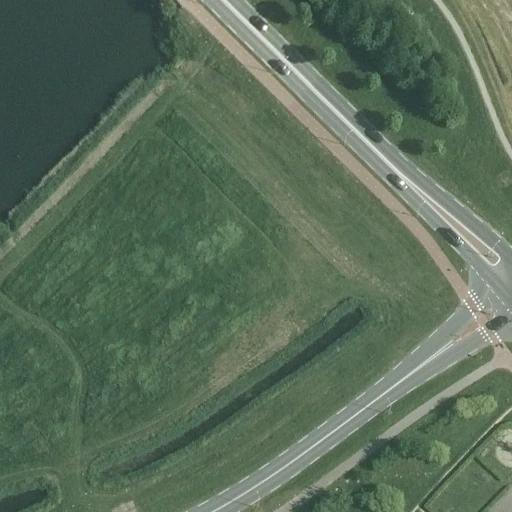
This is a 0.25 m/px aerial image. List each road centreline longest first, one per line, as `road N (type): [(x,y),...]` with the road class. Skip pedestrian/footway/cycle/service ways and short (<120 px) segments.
road 1 (tertiary): [(209,0),(498,292)]
road 2 (tertiary): [(511,262),(385,151),(235,0)]
road 3 (tertiary): [(215,511),(432,357)]
